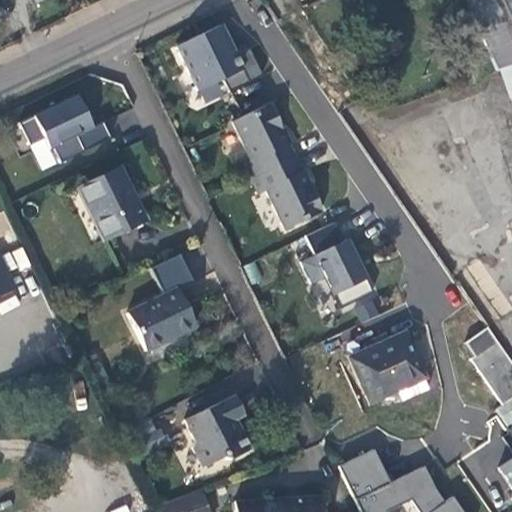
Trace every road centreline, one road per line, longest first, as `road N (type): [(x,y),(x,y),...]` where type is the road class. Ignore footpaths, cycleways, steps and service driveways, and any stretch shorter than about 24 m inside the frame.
road 1 (track): [(113,27),(314,448)]
road 2 (unclassified): [(169,0),(0,84)]
